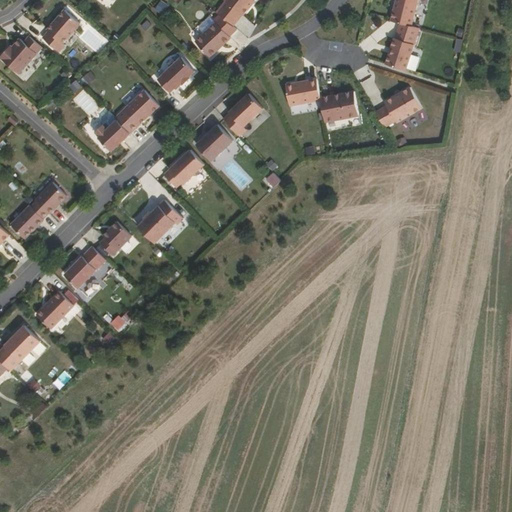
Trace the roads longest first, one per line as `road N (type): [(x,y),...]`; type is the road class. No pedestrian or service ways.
road 1 (track): [(480,0),(382,511)]
road 2 (residential): [(110,189),(251,57),(308,30),(340,0)]
road 3 (residential): [(0,298),(110,189)]
road 4 (residential): [(0,92),(110,189)]
